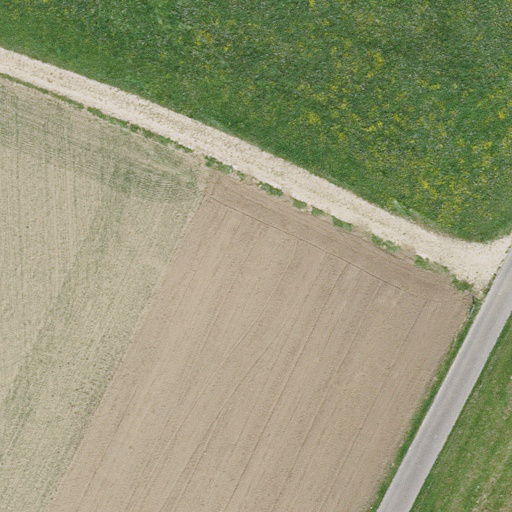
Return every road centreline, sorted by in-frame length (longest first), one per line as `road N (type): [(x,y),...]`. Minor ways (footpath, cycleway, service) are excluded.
road 1 (track): [(0,54),(511,275)]
road 2 (track): [(394,511),(511,280)]
